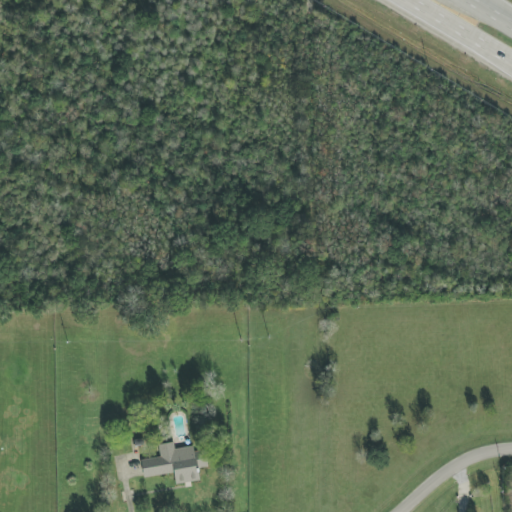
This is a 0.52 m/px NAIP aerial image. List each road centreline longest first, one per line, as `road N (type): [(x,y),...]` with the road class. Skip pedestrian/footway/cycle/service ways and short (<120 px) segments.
road 1 (residential): [(397,511),(463,458),(511,440)]
road 2 (primary): [(407,0),(511,62)]
